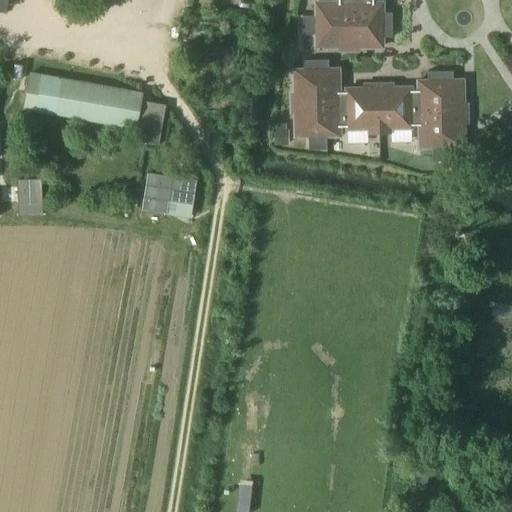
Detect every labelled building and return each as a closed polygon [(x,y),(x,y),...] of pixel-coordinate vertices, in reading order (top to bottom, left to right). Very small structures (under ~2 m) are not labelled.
[(382,11),(382,2),(373,2),(372,0),(338,0),(338,1),(315,1),(315,14),(302,14),(302,32),(315,32),(315,45),(382,46),(382,37),(391,37),(391,11),(382,11)] [(182,21),(219,30),(222,16),(185,8),(182,21)] [(198,105),(226,109),(235,33),(219,31),(214,64),(188,61),(185,85),(200,87),(198,105)] [(378,132),(377,84),(362,84),(362,87),(345,87),(345,91),(338,91),(337,68),(328,68),(328,59),(303,59),(303,68),(293,68),(294,135),(307,135),(307,148),(325,148),(325,135),(338,135),(338,125),(345,125),(345,128),(367,128),(367,132),(378,132)] [(462,147),(461,79),(452,79),(452,71),(427,71),(427,80),(417,80),(418,90),(410,90),(410,86),(393,87),(393,84),(377,84),(378,132),(389,131),(389,127),(411,127),(411,124),(418,124),(418,147),(431,147),(432,160),(450,160),(449,147),(462,147)] [(30,72),(23,108),(37,110),(137,128),(135,141),(159,145),(165,105),(143,100),(144,92),(43,75),(30,72)] [(349,138),(366,139),(367,129),(349,128),(349,138)] [(196,180),(146,173),(141,210),(166,214),(168,201),(192,205),(196,180)] [(261,249),(270,257),(293,232),(284,224),(261,249)]
